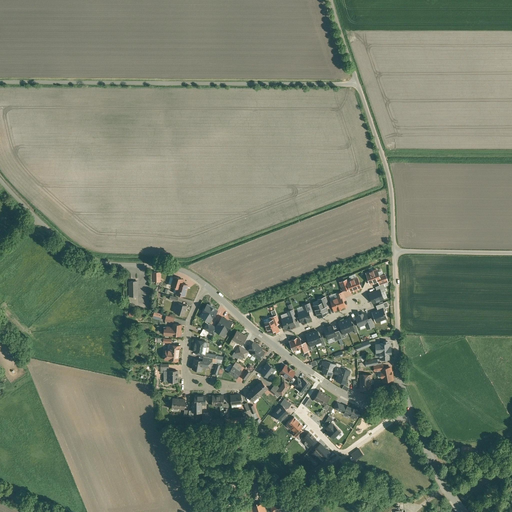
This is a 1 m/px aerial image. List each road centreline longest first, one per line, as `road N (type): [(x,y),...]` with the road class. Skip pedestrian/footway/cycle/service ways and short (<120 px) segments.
road 1 (unclassified): [(0,81),(358,84)]
road 2 (residential): [(414,417),(333,389),(205,286)]
road 3 (residential): [(205,286),(170,267),(85,256),(0,180)]
road 4 (unclassified): [(393,251),(389,179),(358,84)]
road 5 (unclassified): [(414,417),(398,350),(393,251)]
road 6 (unclassified): [(205,286),(189,327),(186,376),(243,387)]
